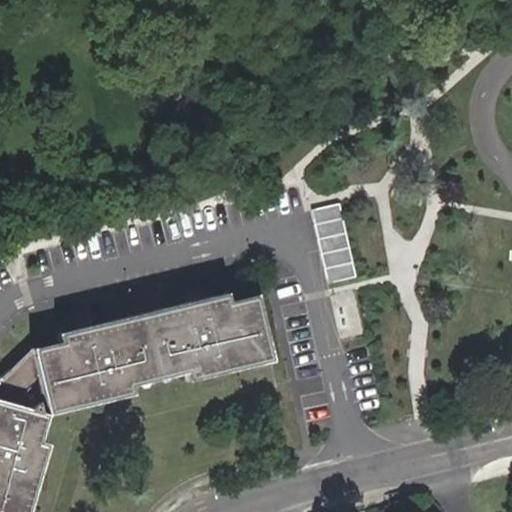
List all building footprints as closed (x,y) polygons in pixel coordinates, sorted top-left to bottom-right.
[(329,279),(358,273),(342,199),(313,206),(329,279)] [(32,353),(36,374),(46,414),(131,394),(129,385),(127,377),(181,363),(184,373),(186,381),(270,360),(256,300),(228,307),(226,299),(225,292),(57,333),(58,339),(60,347),(32,353)] [(254,292),(226,299),(228,307),(256,300),(254,292)] [(36,374),(32,353),(60,347),(58,339),(30,345),(9,365),(36,374)] [(127,377),(129,385),(184,373),(181,363),(127,377)] [(46,414),(36,374),(9,365),(0,374),(0,401),(37,411),(46,414)] [(25,511),(46,444),(38,442),(30,439),(37,411),(0,401),(0,511),(25,511)] [(38,442),(46,414),(37,411),(30,439),(38,442)]
